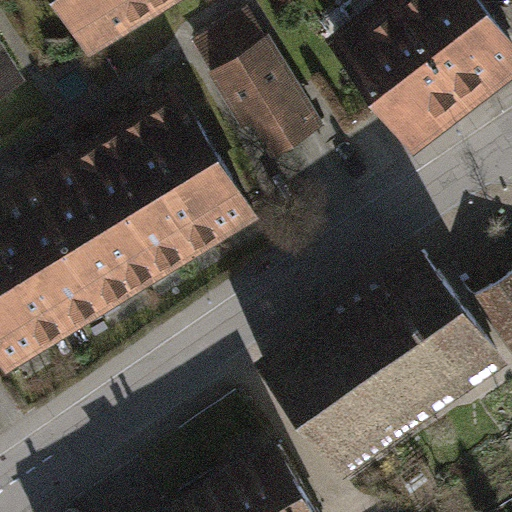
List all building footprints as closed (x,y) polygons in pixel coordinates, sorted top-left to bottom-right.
[(83,0),(100,28),(146,0),(83,0)] [(511,34),(485,0),(390,0),(349,32),(422,126),(511,57),(511,34)] [(320,118),(250,6),(197,39),(239,106),(259,94),(287,138),(320,118)] [(0,41),(0,77),(16,67),(0,41)] [(0,204),(0,341),(10,359),(261,223),(194,100),(0,204)] [(424,246),(266,360),(339,461),(497,347),(424,246)] [(511,267),(476,293),(511,344),(511,267)] [(172,505),(176,511),(320,511),(279,442),(172,505)]
